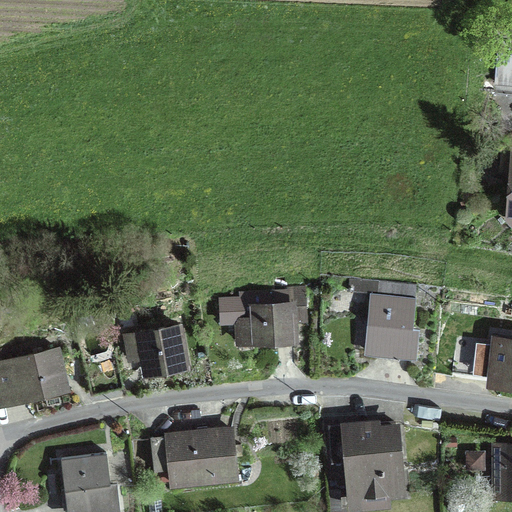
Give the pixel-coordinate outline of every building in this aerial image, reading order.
[(511,52),(497,52),(493,94),(511,95),(511,52)] [(416,296),(415,296),(416,284),(380,280),(379,292),(370,291),(367,322),(373,323),(370,353),(417,357),(419,333),(413,333),(416,296)] [(238,290),(239,298),(253,305),(254,318),(237,319),(238,341),(294,338),(293,321),(306,320),(305,289),(238,290)] [(184,362),(178,324),(129,333),(132,353),(144,351),(146,369),(184,362)] [(511,338),(511,343),(499,341),(494,377),(511,379),(511,338)] [(0,361),(0,400),(1,403),(66,388),(57,348),(0,361)] [(82,360),(90,391),(118,384),(111,353),(82,360)] [(375,422),(330,426),(333,460),(348,458),(352,504),(386,501),(385,490),(402,489),(396,426),(375,427),(375,422)] [(232,428),(151,437),(155,468),(170,467),(172,481),(237,474),(232,428)] [(511,444),(492,444),(493,490),(511,489),(511,444)] [(63,511),(117,511),(120,511),(117,487),(111,488),(107,452),(62,458),(65,488),(61,489),(63,511)]
